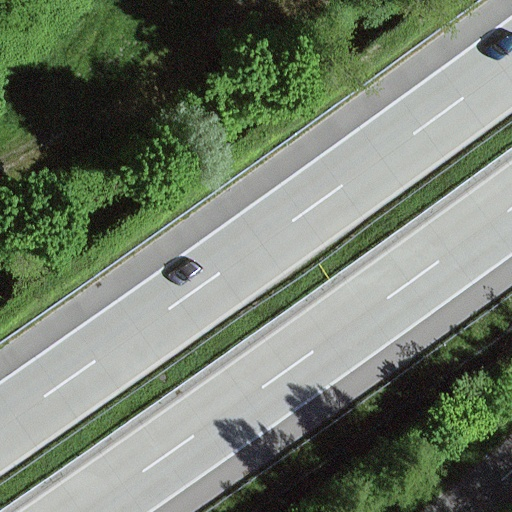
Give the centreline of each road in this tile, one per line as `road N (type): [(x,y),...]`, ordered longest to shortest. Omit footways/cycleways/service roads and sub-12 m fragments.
road 1 (motorway): [(511,60),(0,420)]
road 2 (motorway): [(91,511),(511,204)]
